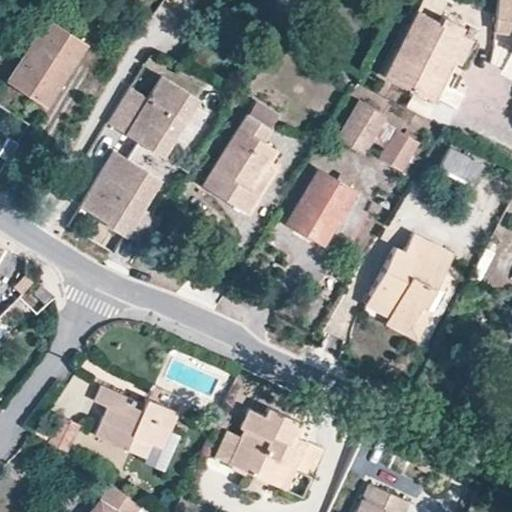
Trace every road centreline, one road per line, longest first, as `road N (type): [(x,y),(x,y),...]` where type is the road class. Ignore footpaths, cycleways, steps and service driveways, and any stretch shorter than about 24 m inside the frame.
road 1 (tertiary): [(98,277),(511,468)]
road 2 (residential): [(98,277),(0,433)]
